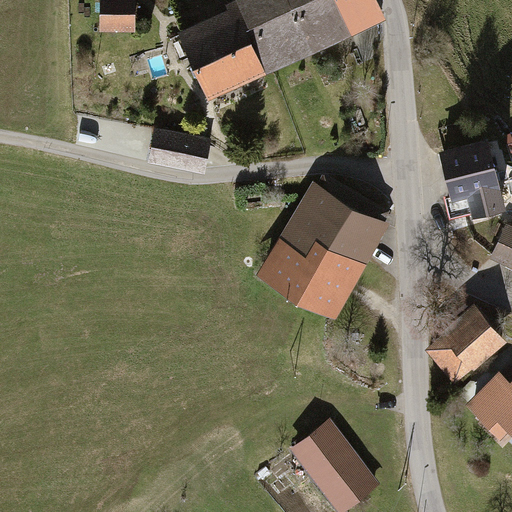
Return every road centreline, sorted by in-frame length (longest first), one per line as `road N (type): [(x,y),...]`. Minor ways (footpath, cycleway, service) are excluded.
road 1 (unclassified): [(0,138),(147,171),(208,176),(319,164),(404,179)]
road 2 (tertiary): [(434,511),(418,463),(411,396),(409,263)]
road 3 (tertiary): [(404,179),(390,0)]
